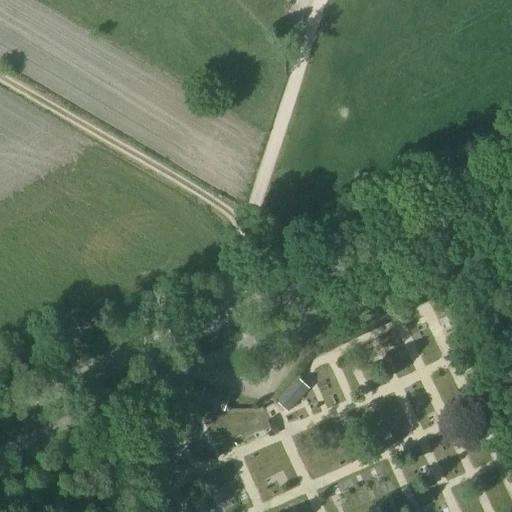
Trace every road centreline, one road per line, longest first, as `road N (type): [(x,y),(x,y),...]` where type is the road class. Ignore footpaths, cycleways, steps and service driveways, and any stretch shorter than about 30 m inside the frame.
road 1 (tertiary): [(0,411),(511,194)]
road 2 (track): [(235,311),(245,233),(318,0)]
road 3 (track): [(0,79),(222,206),(245,233)]
